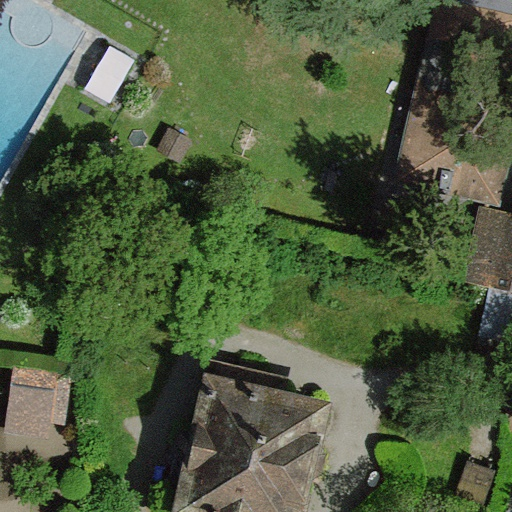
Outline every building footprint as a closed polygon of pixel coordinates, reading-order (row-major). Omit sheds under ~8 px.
[(511,21),(511,0),(438,0),(438,2),(511,21)] [(511,109),(429,90),(410,175),(492,194),(511,109)] [(511,218),(487,212),(472,281),(511,290),(511,218)] [(281,385),(218,370),(196,461),(184,509),(194,511),(300,511),(323,411),(278,400),(281,385)] [(58,378),(20,372),(14,400),(53,407),(58,378)] [(47,438),(53,407),(14,400),(8,431),(47,438)] [(184,509),(196,461),(180,458),(170,505),(184,509)]
